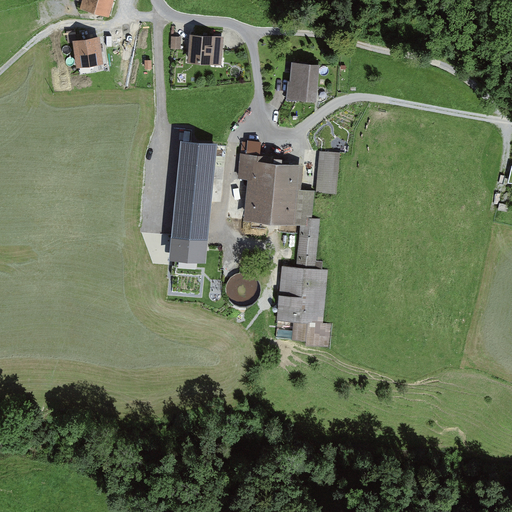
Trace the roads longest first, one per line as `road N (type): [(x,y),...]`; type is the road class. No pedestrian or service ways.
road 1 (unclassified): [(157,0),(178,19),(311,33),(435,63),(468,80),(502,121),(511,122)]
road 2 (track): [(0,72),(50,28),(126,16)]
